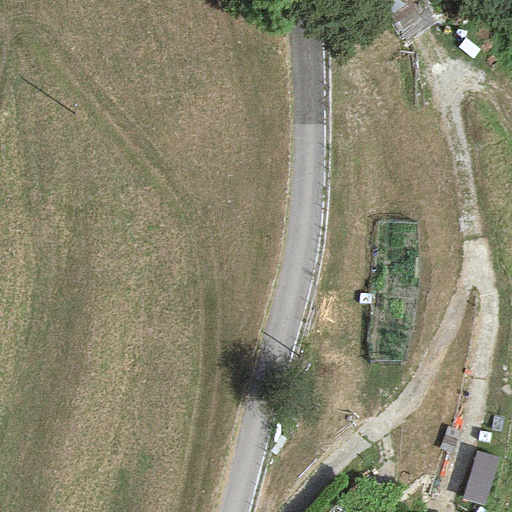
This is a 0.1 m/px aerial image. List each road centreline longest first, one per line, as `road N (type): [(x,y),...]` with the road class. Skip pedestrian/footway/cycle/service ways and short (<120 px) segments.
road 1 (tertiary): [(232,511),(291,296),(312,67),(304,0)]
road 2 (track): [(479,236),(456,118),(458,88),(473,78),(491,81),(511,110)]
